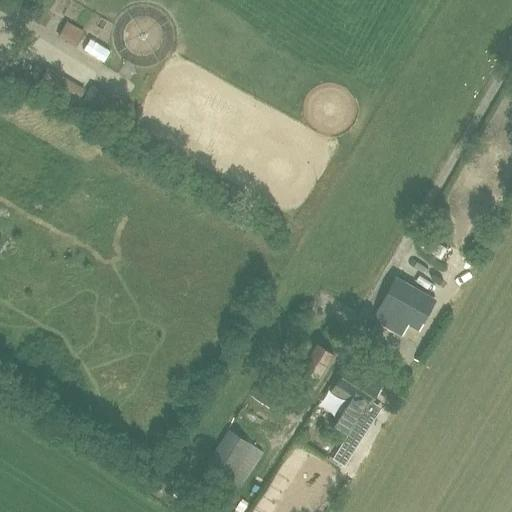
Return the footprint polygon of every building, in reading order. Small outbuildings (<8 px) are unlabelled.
[(69,20),(60,36),(79,46),(88,30),(69,20)] [(44,71),(38,81),(37,82),(75,104),(76,102),(81,93),(44,71)] [(372,316),(387,323),(393,326),(399,314),(420,326),(434,298),(394,277),(372,316)] [(314,342),(298,368),(306,373),(296,389),(307,396),(317,380),(333,354),(314,342)] [(381,383),(350,363),(334,388),(350,398),(333,425),(348,433),(336,453),(348,459),(372,421),(361,414),(381,383)] [(250,396),(269,408),(282,386),(263,375),(250,396)] [(241,485),(263,452),(228,429),(205,462),(241,485)]
